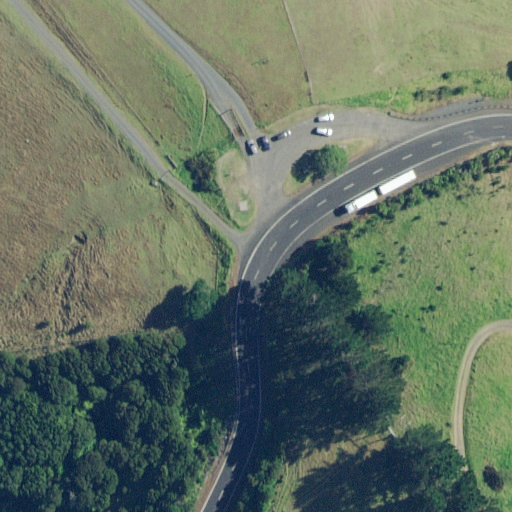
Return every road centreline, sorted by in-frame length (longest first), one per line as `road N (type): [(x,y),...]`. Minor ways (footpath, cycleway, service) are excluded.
road 1 (primary): [(216,511),(249,422),(252,283),(275,239),(356,181),(436,142),(511,124)]
road 2 (track): [(25,0),(260,263)]
road 3 (track): [(264,172),(223,92),(135,0)]
